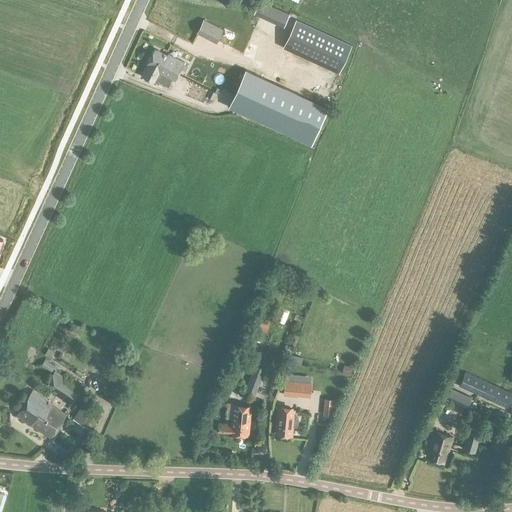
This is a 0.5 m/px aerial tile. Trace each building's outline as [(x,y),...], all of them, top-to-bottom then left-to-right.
[(262,17),(260,31),(270,33),(273,18),(262,17)] [(296,19),(284,47),(339,72),(351,44),(296,19)] [(204,20),(198,32),(216,42),(223,29),(204,20)] [(184,44),(198,47),(201,35),(191,32),(189,40),(186,39),(184,44)] [(368,35),(360,35),(359,56),(367,57),(368,35)] [(248,54),(251,45),(243,43),(241,52),(248,54)] [(154,49),(141,74),(154,81),(155,80),(168,87),(173,79),(175,80),(184,62),(167,53),(166,55),(154,49)] [(206,71),(211,63),(201,58),(191,77),(211,88),(217,77),(206,71)] [(228,104),(311,141),(327,103),(244,67),(228,104)] [(255,328),(266,332),(271,320),(259,316),(255,328)] [(275,346),(284,326),(276,323),(267,342),(275,346)] [(291,346),(286,344),(281,356),(287,358),(291,346)] [(49,348),(44,354),(51,358),(55,352),(49,348)] [(238,356),(231,375),(240,378),(242,372),(239,371),(244,359),(238,356)] [(45,359),(42,364),(51,371),(55,366),(45,359)] [(266,366),(254,362),(249,377),(247,380),(259,384),(266,366)] [(55,388),(52,393),(71,405),(82,389),(55,371),(47,383),(55,388)] [(465,371),(459,385),(480,395),(487,381),(465,371)] [(285,380),(284,392),(297,394),(298,382),(285,380)] [(448,385),(444,392),(462,404),(467,398),(448,385)] [(51,437),(66,415),(52,405),(53,404),(32,390),(16,413),(51,437)] [(325,398),(323,415),(332,416),(333,406),(336,406),(337,399),(325,398)] [(75,415),(73,418),(76,420),(91,430),(93,427),(93,426),(102,413),(84,401),(75,415)] [(219,423),(218,431),(230,433),(232,433),(233,435),(237,435),(238,434),(249,435),(252,405),(233,403),(231,424),(219,423)] [(292,435),(293,427),(298,427),(298,418),(294,417),(295,410),(279,408),(276,434),(292,435)] [(476,452),(481,434),(467,430),(462,448),(476,452)] [(426,456),(446,462),(453,437),(434,431),(426,456)]
